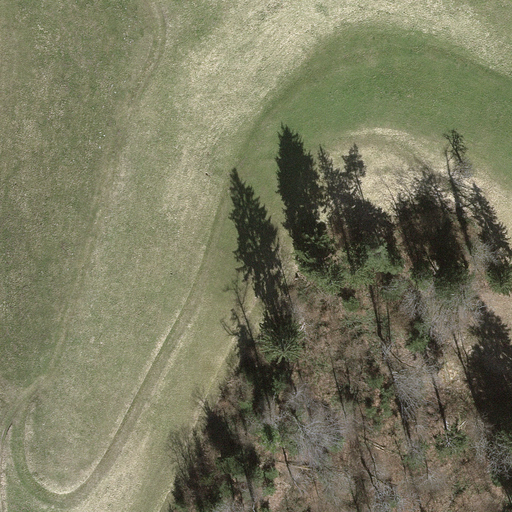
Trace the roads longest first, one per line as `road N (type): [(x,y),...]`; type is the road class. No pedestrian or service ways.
road 1 (track): [(10,395),(21,465),(48,496),(76,491),(105,467),(199,287),(233,177),(272,125),(377,65)]
road 2 (track): [(149,0),(157,33),(150,68),(123,114),(40,367),(10,395),(0,389)]
